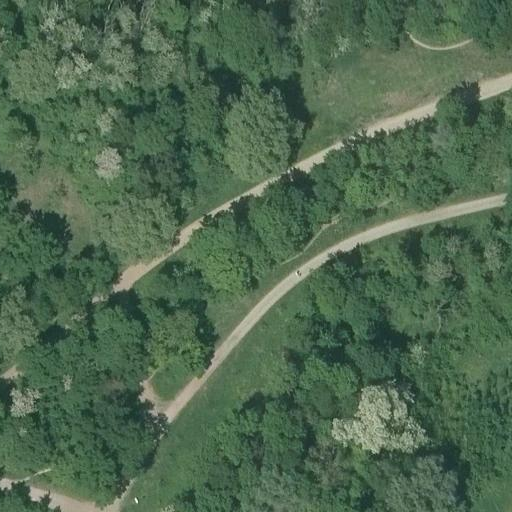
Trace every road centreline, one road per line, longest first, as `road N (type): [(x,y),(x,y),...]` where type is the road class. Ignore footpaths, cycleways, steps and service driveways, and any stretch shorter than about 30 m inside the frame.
road 1 (track): [(120,279),(340,144),(511,88)]
road 2 (track): [(160,426),(235,329),(307,262),(391,221),(511,197)]
road 3 (track): [(120,279),(0,374)]
road 4 (track): [(160,426),(142,383),(120,279)]
